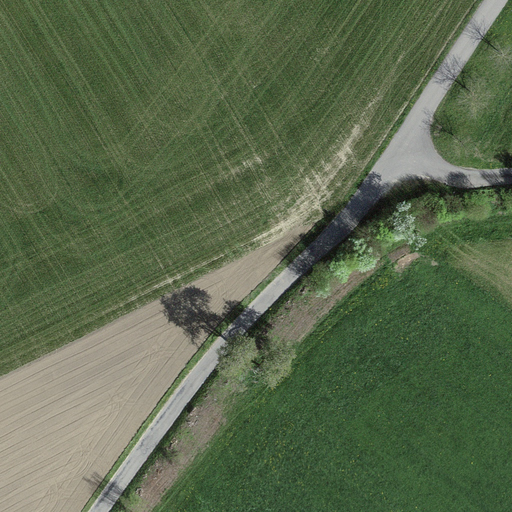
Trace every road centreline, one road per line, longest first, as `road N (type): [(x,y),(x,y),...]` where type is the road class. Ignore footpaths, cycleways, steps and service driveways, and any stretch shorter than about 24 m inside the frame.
road 1 (unclassified): [(102,511),(204,367),(398,155)]
road 2 (unclassified): [(398,155),(495,0)]
